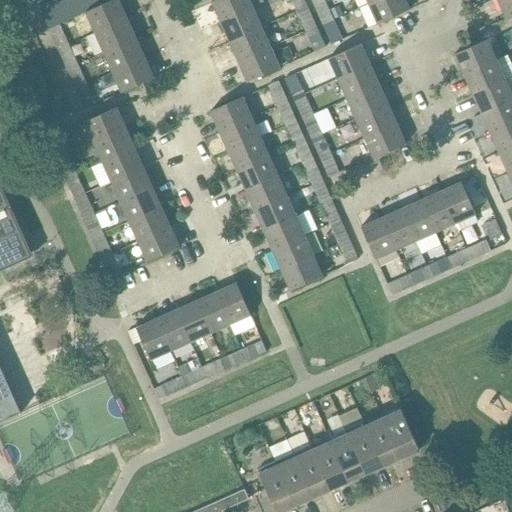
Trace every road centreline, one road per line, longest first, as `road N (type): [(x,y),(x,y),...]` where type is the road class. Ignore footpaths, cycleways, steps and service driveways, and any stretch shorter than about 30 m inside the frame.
road 1 (residential): [(131,282),(217,246),(180,113),(209,102),(166,0)]
road 2 (residential): [(340,209),(462,156),(411,52),(460,35),(445,0)]
